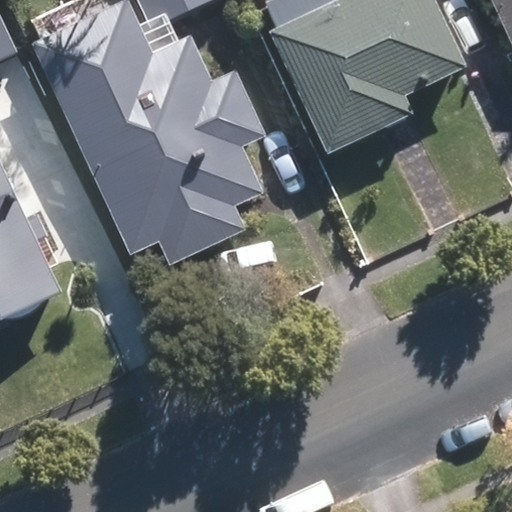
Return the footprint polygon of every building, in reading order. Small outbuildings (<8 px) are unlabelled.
[(119,0),(118,0),(28,41),(127,253),(149,243),(160,265),(238,230),(227,209),(258,194),(237,147),(258,137),(229,73),(206,82),(184,36),(146,55),(119,0)] [(133,0),(146,28),(206,0),(133,0)] [(397,96),(457,68),(425,0),(264,0),(257,4),(270,29),(263,32),(320,154),(406,114),(397,96)] [(511,0),(492,0),(511,41),(511,0)] [(0,60),(21,51),(0,6),(0,60)] [(0,327),(68,296),(0,152),(0,327)]
